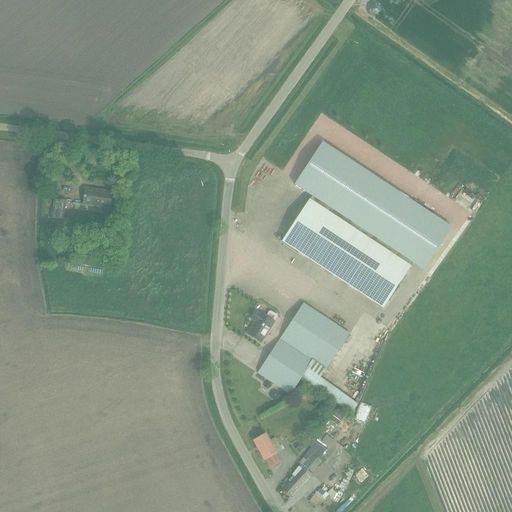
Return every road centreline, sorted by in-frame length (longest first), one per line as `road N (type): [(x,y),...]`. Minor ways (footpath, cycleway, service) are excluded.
road 1 (unclassified): [(280,511),(221,398),(214,350),(232,167)]
road 2 (unclassified): [(0,125),(205,155),(232,167)]
road 3 (unclassified): [(232,167),(349,0)]
